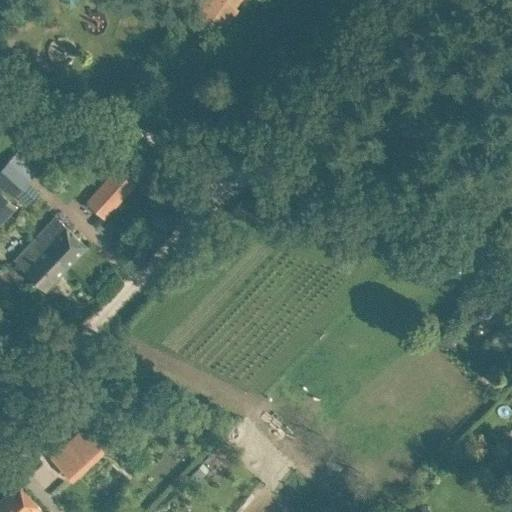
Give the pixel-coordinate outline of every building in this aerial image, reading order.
[(204,0),(194,15),(219,34),(238,8),(228,1),(228,0),(204,0)] [(38,170),(17,150),(0,168),(0,182),(15,196),(31,179),(30,179),(38,170)] [(118,166),(86,201),(104,218),(136,182),(118,166)] [(481,207),(504,215),(511,197),(511,193),(511,175),(496,169),(488,188),(481,207)] [(0,223),(16,206),(0,190),(0,223)] [(56,216),(36,237),(66,266),(86,245),(56,216)] [(66,266),(36,237),(14,260),(45,289),(66,266)] [(511,280),(502,273),(477,309),(488,317),(511,282),(511,280)] [(511,303),(499,316),(511,329),(511,303)] [(467,313),(453,330),(459,336),(473,318),(467,313)] [(60,414),(54,420),(60,426),(66,420),(60,414)] [(71,481),(111,443),(87,418),(47,455),(71,481)] [(33,435),(27,441),(33,448),(40,441),(33,435)] [(188,471),(195,478),(203,470),(197,463),(188,471)] [(43,511),(18,484),(0,500),(0,511),(43,511)]
